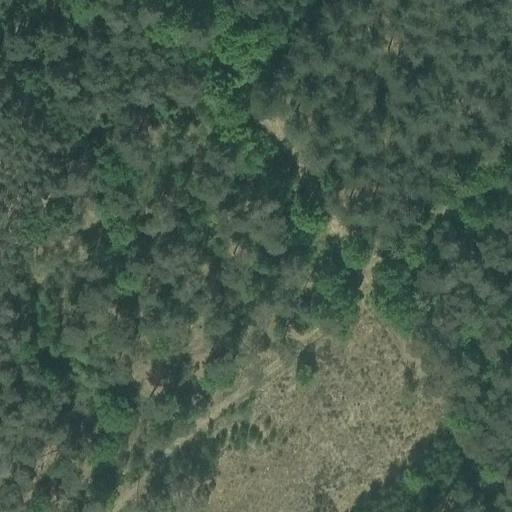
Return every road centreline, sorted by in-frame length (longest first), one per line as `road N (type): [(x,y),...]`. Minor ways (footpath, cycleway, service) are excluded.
road 1 (track): [(196,0),(368,282),(294,352),(194,426),(109,511)]
road 2 (track): [(511,495),(368,282),(511,138)]
